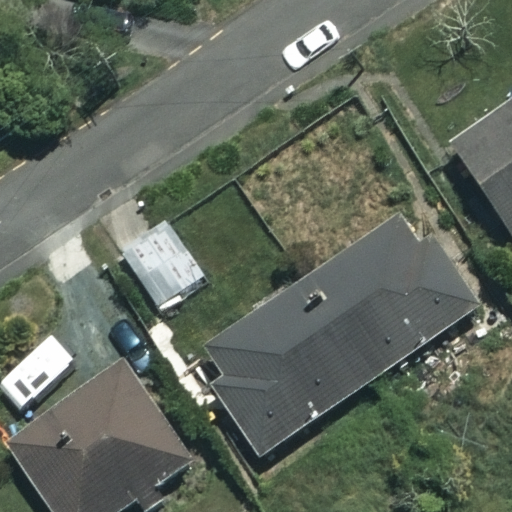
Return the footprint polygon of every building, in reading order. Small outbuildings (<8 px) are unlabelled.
[(511,101),(450,141),(511,237),(511,101)] [(310,281),(379,382),(482,311),(413,211),(310,281)] [(206,281),(170,226),(125,256),(161,311),(206,281)] [(379,382),(310,281),(195,361),(264,461),(379,382)] [(9,448),(52,511),(133,511),(138,509),(139,511),(168,511),(158,496),(196,470),(128,368),(9,448)]
